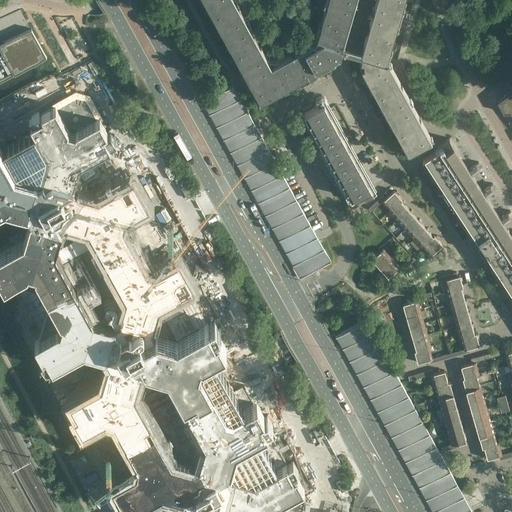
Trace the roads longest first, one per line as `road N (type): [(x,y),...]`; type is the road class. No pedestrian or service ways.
road 1 (tertiary): [(107,0),(393,511)]
road 2 (tertiary): [(421,511),(135,0)]
